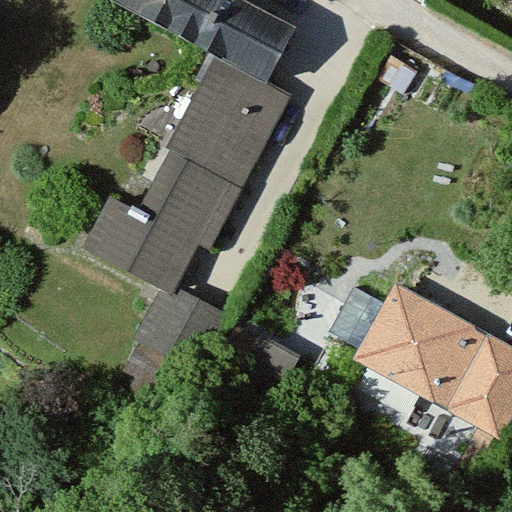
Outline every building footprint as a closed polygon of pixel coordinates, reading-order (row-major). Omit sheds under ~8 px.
[(303,30),(244,0),(112,0),(221,58),(272,86),(303,30)] [(272,86),(221,58),(141,213),(114,199),(88,251),(165,291),(177,297),(179,291),(201,247),(214,254),(294,97),(272,86)] [(452,414),(493,337),(400,287),(360,364),(452,414)] [(236,318),(179,291),(177,297),(165,291),(139,337),(207,373),(236,318)] [(265,344),(239,330),(217,371),(242,385),(265,344)] [(506,444),(511,432),(511,347),(493,337),(452,414),(506,444)]
